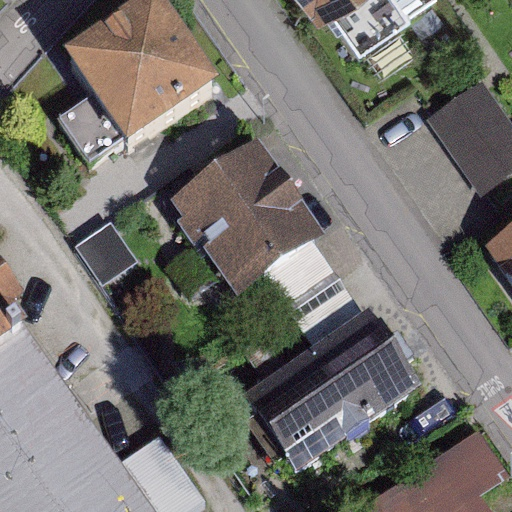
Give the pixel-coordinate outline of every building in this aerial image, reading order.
[(317,0),(355,51),(439,0),(317,0)] [(272,123),(203,23),(119,81),(188,181),(272,123)] [(511,211),(511,112),(496,92),(434,141),(498,222),(511,211)] [(66,129),(88,178),(118,164),(95,116),(66,129)] [(354,261),(287,164),(200,224),(268,321),(354,261)] [(82,255),(105,290),(132,273),(109,238),(82,255)] [(66,337),(11,259),(0,266),(0,511),(164,511),(50,349),(66,337)] [(449,406),(401,334),(280,414),(327,486),(449,406)] [(511,511),(511,491),(488,458),(413,511),(511,511)]
